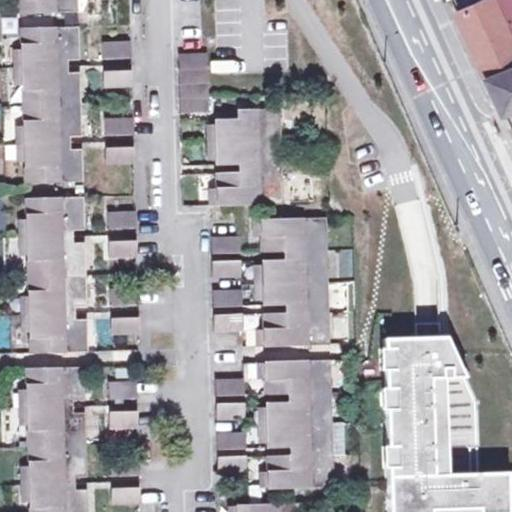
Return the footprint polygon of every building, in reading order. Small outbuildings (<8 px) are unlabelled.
[(13,0),(15,16),(72,14),(71,0),(13,0)] [(511,0),(483,0),(458,12),(486,75),(511,65),(511,0)] [(15,29),(17,69),(57,68),(57,62),(74,61),(73,27),(15,29)] [(125,59),(124,44),(97,45),(98,60),(125,59)] [(175,68),(198,67),(198,53),(175,54),(175,68)] [(511,65),(486,75),(502,111),(511,106),(511,65)] [(198,67),(175,68),(173,68),(175,112),(203,111),(203,95),(201,67),(198,67)] [(57,74),(57,68),(17,69),(19,108),(76,106),(75,74),(57,74)] [(126,88),(126,73),(98,74),(99,89),(126,88)] [(76,106),(19,108),(20,148),(60,146),(60,139),(78,139),(76,106)] [(212,140),(277,137),(276,108),(238,110),(238,117),(211,118),(212,140)] [(128,135),(128,121),(100,122),(101,137),(128,135)] [(278,166),(277,137),(212,140),(213,161),(240,160),(240,167),(278,166)] [(60,152),(60,146),(20,148),(22,185),(79,183),(78,151),(60,152)] [(130,164),(129,149),(101,151),(102,166),(130,164)] [(280,198),(278,166),(240,167),(213,168),(214,201),(280,198)] [(23,198),(24,238),(64,237),(64,231),(82,231),(80,197),(23,198)] [(104,215),(105,230),(132,229),(132,214),(104,215)] [(285,249),(329,248),(328,215),(258,218),(259,250),(285,249)] [(209,237),(209,252),(237,251),(236,236),(209,237)] [(64,244),(64,237),(24,238),(26,277),(83,275),(82,243),(64,244)] [(105,244),(106,259),(133,258),(133,243),(105,244)] [(260,280),(330,277),(329,248),(285,249),(285,257),(259,258),(260,280)] [(210,260),(210,275),(238,274),(237,259),(210,260)] [(83,275),(26,277),(28,315),(67,314),(67,307),(85,307),(83,275)] [(288,308),(332,307),(330,277),(260,280),(261,302),(287,301),(288,308)] [(211,288),(212,303),(239,303),(239,287),(211,288)] [(107,290),(108,305),(135,304),(135,289),(107,290)] [(333,339),(332,307),(288,308),(262,310),(263,342),(333,339)] [(212,311),(213,328),(240,327),(240,310),(212,311)] [(68,320),(67,314),(28,315),(29,354),(87,352),(85,319),(68,320)] [(108,319),(109,334),(136,333),(136,318),(108,319)] [(418,336),(393,337),(394,367),(385,367),(386,389),(395,388),(396,406),(387,407),(388,447),(397,446),(397,464),(389,465),(389,511),(433,511),(433,510),(470,508),(470,511),(511,511),(511,485),(510,471),(448,473),(436,473),(433,377),(445,377),(467,376),(448,335),(443,335),(442,321),(426,322),(417,322),(418,336)] [(394,367),(393,337),(385,337),(385,367),(394,367)] [(290,392),(334,390),(333,358),(263,361),(264,393),(290,392)] [(25,369),(27,407),(66,406),(66,400),(84,399),(82,366),(25,369)] [(445,377),(433,377),(436,473),(448,473),(445,377)] [(214,379),(214,394),(242,393),(241,378),(214,379)] [(106,384),(107,399),(134,398),(134,383),(106,384)] [(395,388),(386,389),(387,407),(396,406),(395,388)] [(265,423),(335,420),(334,390),(290,392),(290,400),(264,401),(265,423)] [(215,402),(215,417),(243,416),(242,401),(215,402)] [(28,446),(86,444),(84,412),(67,412),(66,406),(27,407),(28,446)] [(107,413),(108,428),(135,427),(135,412),(107,413)] [(292,451),(337,449),(335,420),(265,423),(266,445),(292,444),(292,451)] [(216,432),(217,447),(244,445),(244,431),(216,432)] [(87,476),(86,444),(28,446),(30,485),(70,483),(70,477),(87,476)] [(397,446),(388,447),(389,465),(397,464),(397,446)] [(337,449),(292,451),(267,452),(268,485),(338,482),(337,449)] [(217,455),(218,470),(245,468),(245,453),(217,455)] [(109,459),(109,475),(137,474),(136,459),(109,459)] [(30,485),(31,511),(88,511),(88,489),(70,490),(70,483),(30,485)] [(110,489),(111,504),(138,503),(137,488),(110,489)] [(304,511),(303,498),(234,501),(234,511),(304,511)]
